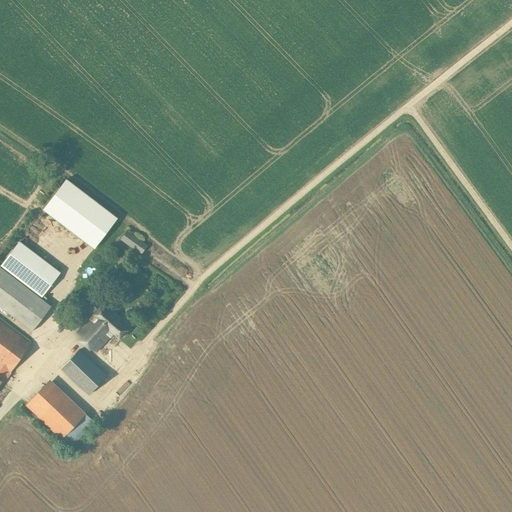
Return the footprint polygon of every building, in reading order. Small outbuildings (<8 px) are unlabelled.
[(43,210),(76,235),(94,249),(117,219),(66,179),(43,210)] [(148,245),(127,231),(120,240),(141,255),(148,245)] [(1,266),(42,297),(60,273),(19,242),(1,266)] [(0,267),(0,307),(32,332),(51,307),(0,267)] [(76,333),(81,337),(78,340),(90,351),(91,350),(97,352),(113,334),(119,339),(127,330),(100,306),(96,311),(94,309),(91,312),(93,314),(76,333)] [(0,387),(1,388),(11,374),(10,373),(31,344),(29,343),(30,340),(0,317),(0,387)] [(78,350),(60,369),(88,395),(107,376),(78,350)] [(49,380),(25,405),(61,440),(70,449),(94,423),(85,415),(86,414),(49,380)]
